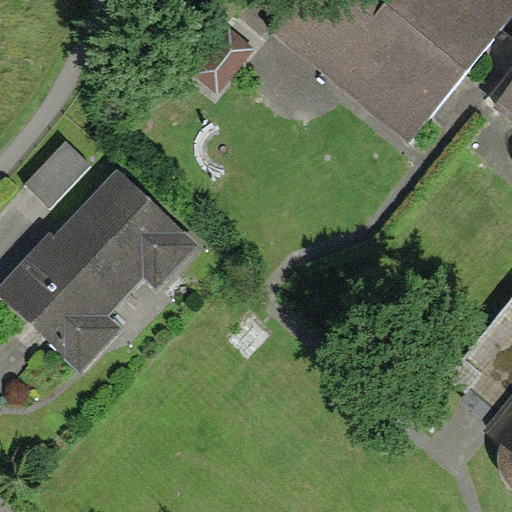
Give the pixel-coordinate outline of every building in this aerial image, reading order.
[(511,0),(291,0),(264,33),(403,146),(511,13),(511,0)] [(511,128),(511,87),(492,111),(511,128)] [(34,183),(60,206),(99,162),(74,139),(34,183)] [(151,287),(183,251),(110,185),(1,306),(72,370),(104,335),(91,323),(136,273),(151,287)] [(511,295),(437,388),(485,426),(479,434),(511,460),(511,295)]
